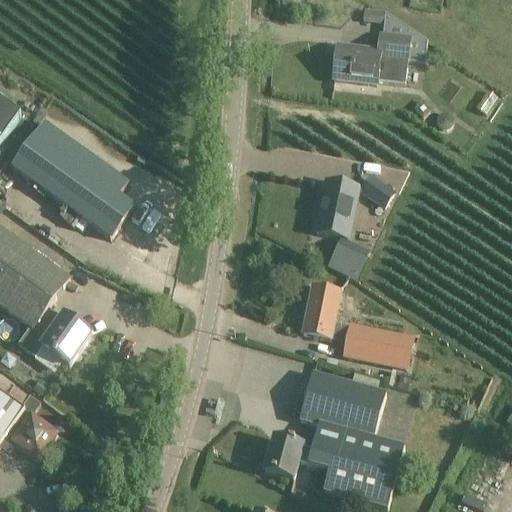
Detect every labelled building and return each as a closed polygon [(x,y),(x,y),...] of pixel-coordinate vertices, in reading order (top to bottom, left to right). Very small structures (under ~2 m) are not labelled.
[(282,0),(282,16),(300,17),(300,0),(282,0)] [(385,15),(369,13),(368,26),(384,27),(383,38),(379,37),(377,56),(340,51),(336,84),(378,90),(378,87),(405,90),(408,65),(425,67),(428,45),(385,17),(385,15)] [(476,111),(486,118),(498,100),(488,93),(476,111)] [(0,104),(0,149),(21,120),(0,104)] [(438,130),(441,132),(446,133),(450,131),(452,127),(453,123),(451,119),(447,116),(442,116),(439,118),(436,122),(436,126),(438,130)] [(14,173),(112,243),(135,211),(120,199),(129,186),(47,127),(14,173)] [(397,198),(370,180),(359,196),(386,215),(397,198)] [(359,193),(327,186),(317,237),(349,243),(359,193)] [(70,283),(0,232),(0,309),(30,332),(19,348),(36,360),(43,351),(70,371),(92,340),(64,319),(62,322),(49,312),(70,283)] [(339,250),(328,270),(354,283),(364,263),(339,250)] [(334,327),(340,296),(312,291),(302,339),(347,348),(344,361),(407,374),(413,343),(334,327)] [(0,449),(7,441),(39,464),(58,438),(33,420),(42,408),(30,399),(21,411),(6,401),(15,388),(1,378),(0,378),(0,449)] [(374,443),(387,399),(312,378),(299,424),(319,430),(312,455),(304,452),(304,450),(275,442),(266,476),(295,485),(299,468),(329,477),(323,497),(378,511),(388,511),(405,451),(374,443)] [(43,399),(50,389),(42,384),(35,393),(43,399)]
